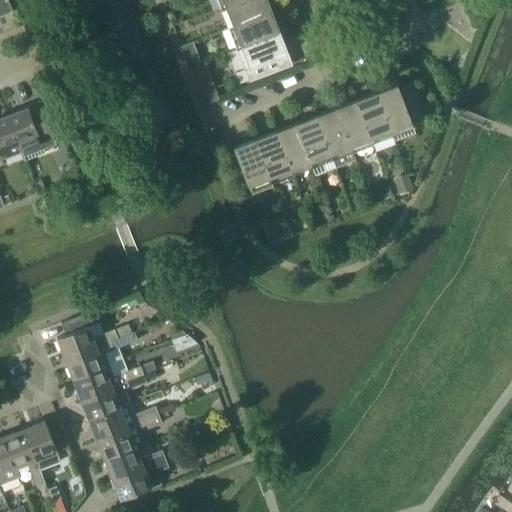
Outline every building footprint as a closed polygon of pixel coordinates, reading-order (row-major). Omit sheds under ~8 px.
[(0,0),(0,12),(14,7),(10,0),(0,0)] [(267,0),(239,0),(225,6),(233,26),(271,11),(267,0)] [(271,11),(233,26),(240,46),(279,31),(271,11)] [(240,46),(235,48),(244,72),(246,71),(250,83),(284,70),(278,56),(288,52),(280,33),(279,31),(240,46)] [(212,79),(195,85),(203,106),(220,99),(212,79)] [(396,84),(376,93),(390,130),(392,135),(413,127),(411,122),(426,116),(413,83),(398,89),(396,84)] [(376,93),(355,101),(370,138),(372,143),(392,135),(390,130),(376,93)] [(355,101),(335,108),(350,146),(370,138),(355,101)] [(9,115),(23,151),(21,152),(25,161),(45,154),(44,149),(58,144),(42,103),(29,108),(29,107),(9,115)] [(335,108),(315,116),(330,154),(350,146),(335,108)] [(0,166),(5,164),(3,159),(21,152),(23,151),(9,115),(0,118),(0,166)] [(315,116),(295,124),(309,162),(312,168),(332,160),(330,154),(315,116)] [(295,124),(275,132),(290,170),(309,162),(295,124)] [(275,132),(255,140),(269,178),(290,170),(275,132)] [(255,140),(234,148),(252,194),(273,186),(269,178),(255,140)] [(400,194),(413,189),(414,189),(414,188),(408,173),(394,178),(400,194)] [(285,217),(264,225),(271,243),(292,236),(285,217)] [(67,334),(58,337),(65,354),(64,354),(65,359),(119,338),(132,333),(128,324),(116,329),(94,337),(89,326),(101,322),(96,309),(63,322),(67,334)] [(119,338),(65,359),(67,363),(68,362),(74,378),(111,364),(106,352),(135,341),(132,333),(119,338)] [(176,353),(197,345),(187,335),(172,341),(176,353)] [(111,364),(74,378),(81,394),(79,395),(81,399),(145,374),(141,365),(115,375),(111,364)] [(204,382),(205,387),(213,384),(208,373),(194,378),(197,385),(204,382)] [(145,374),(81,399),(83,403),(84,402),(90,418),(130,403),(125,391),(148,382),(145,374)] [(130,403),(90,418),(96,434),(95,435),(97,439),(161,414),(176,408),(174,403),(159,409),(157,406),(147,409),(134,414),(130,403)] [(161,414),(97,439),(98,443),(100,443),(106,458),(106,459),(137,446),(136,446),(145,442),(141,432),(142,431),(164,423),(161,414)] [(29,427),(29,425),(25,427),(41,469),(62,461),(46,420),(29,427)] [(21,430),(5,436),(17,467),(21,465),(27,463),(37,488),(46,485),(40,470),(41,469),(25,427),(21,428),(21,430)] [(0,438),(0,482),(1,485),(20,477),(16,467),(17,467),(5,436),(0,438)] [(137,446),(106,459),(112,475),(111,475),(112,479),(167,458),(163,450),(151,454),(141,458),(137,446)] [(197,458),(203,456),(199,446),(179,454),(184,468),(199,462),(197,458)] [(167,458),(112,479),(114,483),(115,483),(122,499),(153,487),(163,483),(158,471),(170,466),(167,458)] [(54,501),(62,498),(58,486),(49,489),(54,501)]
